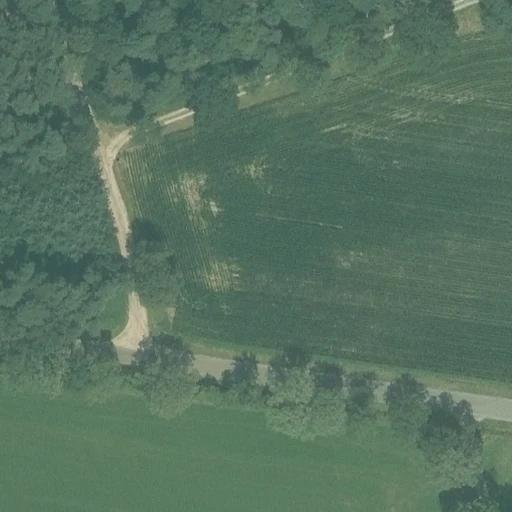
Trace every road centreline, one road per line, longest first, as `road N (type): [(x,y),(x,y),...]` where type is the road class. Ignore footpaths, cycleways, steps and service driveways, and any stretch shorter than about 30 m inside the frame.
road 1 (unclassified): [(0,337),(511,412)]
road 2 (track): [(93,154),(454,0)]
road 3 (track): [(40,0),(133,292),(130,358)]
